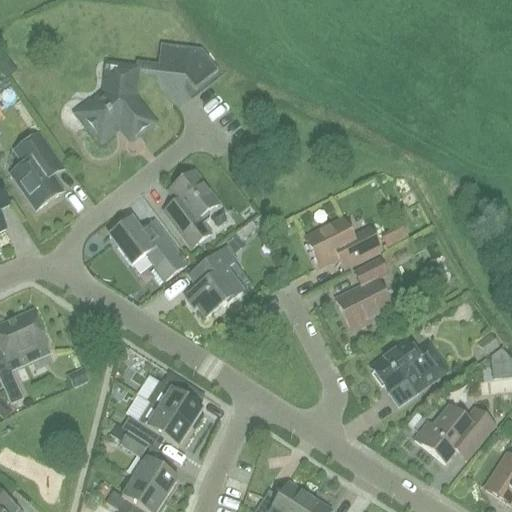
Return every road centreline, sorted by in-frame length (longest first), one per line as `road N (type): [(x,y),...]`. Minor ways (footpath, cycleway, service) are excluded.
road 1 (residential): [(240,396),(26,266)]
road 2 (residential): [(26,266),(185,121)]
road 3 (residential): [(317,444),(334,394),(282,293)]
road 4 (residential): [(426,511),(317,444)]
road 5 (residential): [(197,511),(240,396)]
